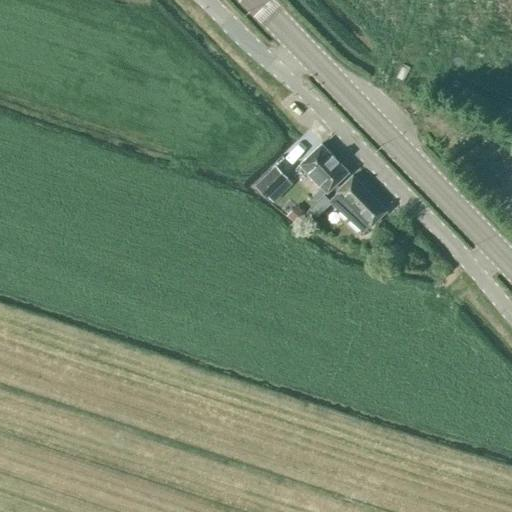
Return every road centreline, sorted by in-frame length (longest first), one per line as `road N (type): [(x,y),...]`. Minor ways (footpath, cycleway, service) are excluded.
road 1 (unclassified): [(277,72),(473,268)]
road 2 (primary): [(493,249),(302,50)]
